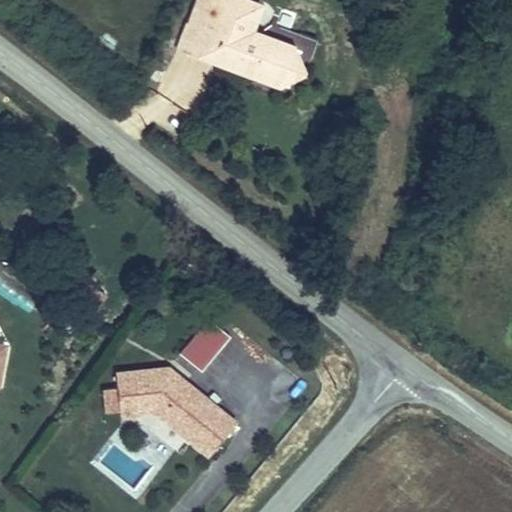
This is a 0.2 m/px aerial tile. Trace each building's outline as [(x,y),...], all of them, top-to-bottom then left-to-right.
[(263,8),(241,0),(194,0),(184,25),(224,41),(213,69),(278,95),(294,50),(253,35),(263,8)] [(224,41),(184,25),(173,53),(213,69),(224,41)] [(304,81),(294,50),(278,95),(304,81)] [(230,341),(203,320),(173,355),(200,376),(230,341)] [(237,426),(167,369),(111,375),(118,424),(154,419),(205,464),(237,426)]
